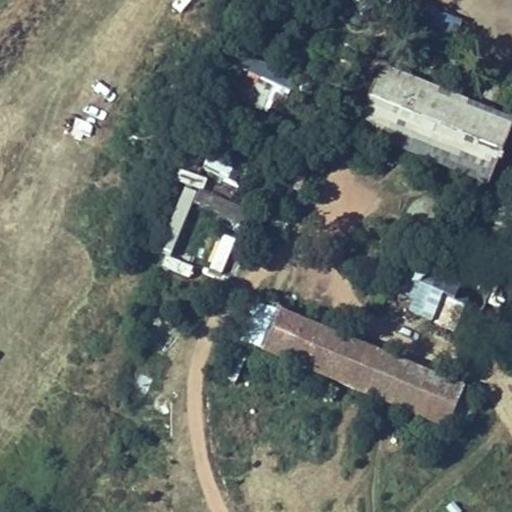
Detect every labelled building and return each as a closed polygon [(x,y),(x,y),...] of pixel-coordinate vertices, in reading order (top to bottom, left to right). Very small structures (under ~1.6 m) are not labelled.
[(417,18),(451,35),(460,19),(426,2),(417,18)] [(268,113),(285,74),(244,56),(227,95),(268,113)] [(511,115),(389,62),(363,127),(493,184),(511,134),(511,115)] [(322,148),(314,167),(326,173),(334,152),(332,152),(322,148)] [(206,156),(201,166),(225,178),(230,168),(206,156)] [(173,204),(183,212),(196,195),(186,187),(173,204)] [(196,205),(233,221),(239,206),(202,191),(196,205)] [(511,194),(511,195),(501,222),(511,225),(511,194)] [(222,273),(233,237),(220,233),(208,269),(222,273)] [(471,299),(456,292),(464,273),(414,251),(401,282),(423,292),(418,304),(461,323),(471,299)] [(260,302),(245,339),(336,375),(349,338),(260,302)] [(137,348),(173,363),(188,327),(152,312),(137,348)] [(349,338),(336,375),(452,421),(467,386),(349,338)] [(334,407),(332,433),(347,434),(350,409),(334,407)] [(104,505),(106,498),(126,503),(134,470),(92,459),(81,500),(104,505)]
